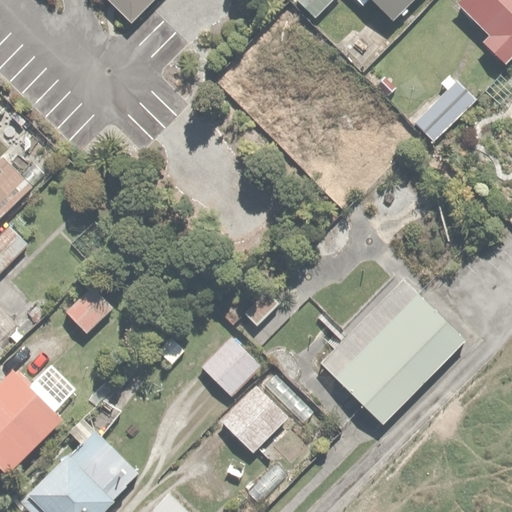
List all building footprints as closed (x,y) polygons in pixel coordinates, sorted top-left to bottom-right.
[(153,0),(109,0),(132,22),(153,0)] [(378,0),(392,13),(403,0),(306,0),(316,9),(324,0),(378,0)] [(511,0),(458,0),(486,30),(482,34),(505,59),(511,53),(511,0)] [(450,83),(414,118),(433,137),(468,102),(450,83)] [(0,209),(37,173),(7,142),(0,149),(0,209)] [(8,219),(6,221),(0,226),(0,271),(0,272),(30,240),(8,219)] [(98,274),(67,304),(91,329),(122,298),(98,274)] [(458,332),(406,280),(322,362),(374,414),(458,332)] [(270,286),(246,309),(261,324),(284,301),(270,286)] [(189,348),(169,330),(156,345),(176,362),(189,348)] [(231,330),(199,362),(230,393),(262,361),(231,330)] [(66,410),(60,405),(11,358),(0,369),(0,463),(9,471),(66,410)] [(254,380),(221,417),(253,448),(288,412),(254,380)] [(92,423),(77,438),(23,493),(19,497),(34,511),(98,511),(140,470),(108,438),(92,423)] [(198,511),(170,481),(137,511),(198,511)]
